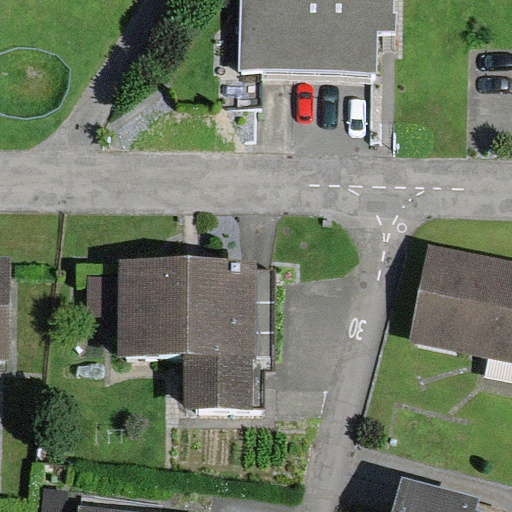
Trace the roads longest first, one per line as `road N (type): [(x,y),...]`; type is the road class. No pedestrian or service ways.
road 1 (residential): [(0,178),(388,185)]
road 2 (residential): [(388,185),(355,376),(316,511)]
road 3 (residential): [(388,185),(511,190)]
